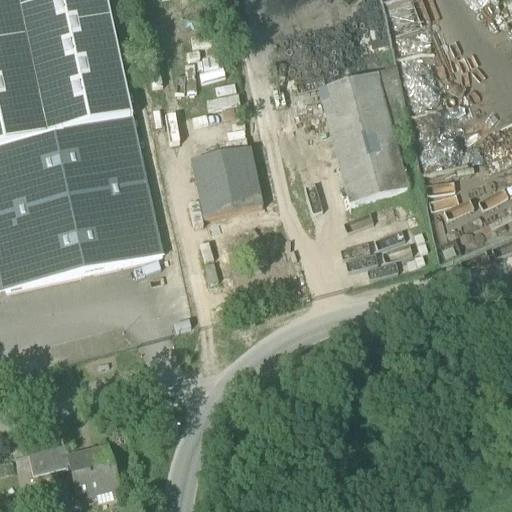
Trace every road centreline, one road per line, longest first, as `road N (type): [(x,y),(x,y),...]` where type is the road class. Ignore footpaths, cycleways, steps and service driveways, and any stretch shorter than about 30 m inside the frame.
road 1 (unclassified): [(511,269),(470,290),(295,334),(200,412)]
road 2 (residential): [(0,422),(149,382),(184,386),(200,412)]
